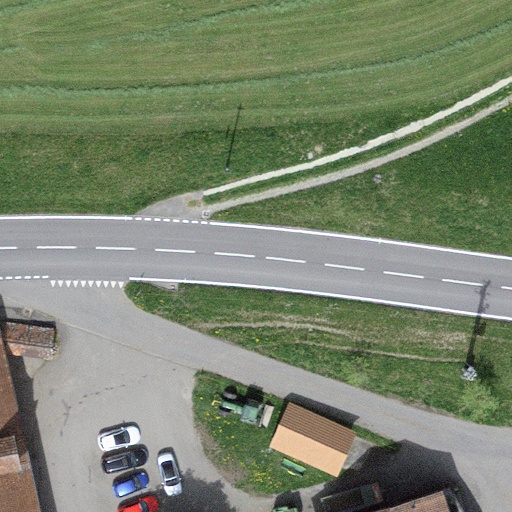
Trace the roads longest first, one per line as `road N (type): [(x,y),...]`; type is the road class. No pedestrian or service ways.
road 1 (residential): [(88,245),(96,294),(114,317),(497,447)]
road 2 (tertiary): [(511,288),(317,262),(88,245)]
road 3 (track): [(511,89),(415,136),(194,201),(166,221),(152,248)]
